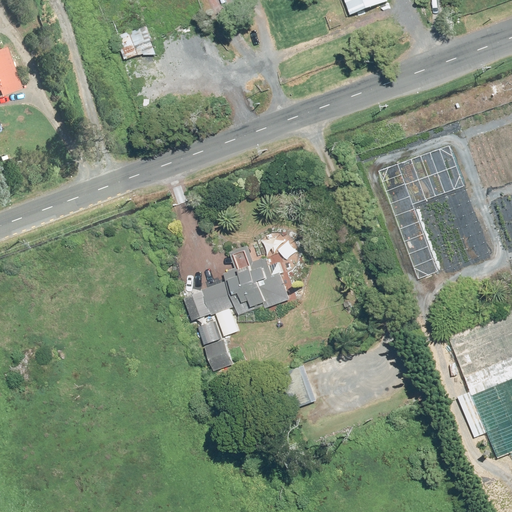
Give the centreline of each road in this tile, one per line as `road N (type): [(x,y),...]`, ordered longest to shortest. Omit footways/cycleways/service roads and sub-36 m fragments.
road 1 (secondary): [(511,37),(0,226)]
road 2 (track): [(511,120),(377,160),(369,179),(418,316),(448,307),(468,277),(511,255)]
road 3 (track): [(505,258),(460,135)]
road 4 (track): [(386,227),(511,189)]
